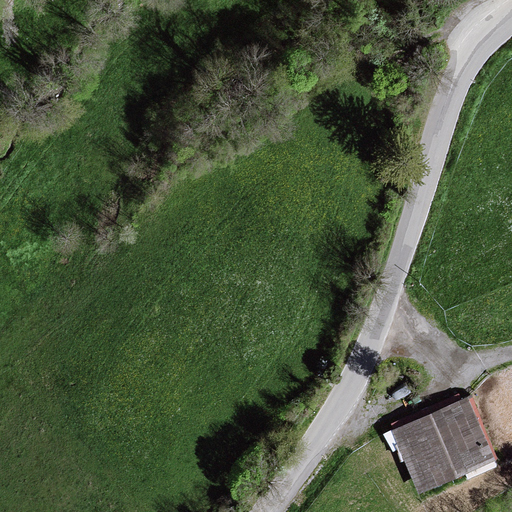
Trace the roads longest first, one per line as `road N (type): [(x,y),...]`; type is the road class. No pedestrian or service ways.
road 1 (unclassified): [(264,511),(341,401),(381,308),(455,78),(484,34),(511,14)]
road 2 (track): [(475,360),(454,393),(391,418),(326,422)]
road 3 (track): [(381,308),(433,354),(475,360),(511,351)]
